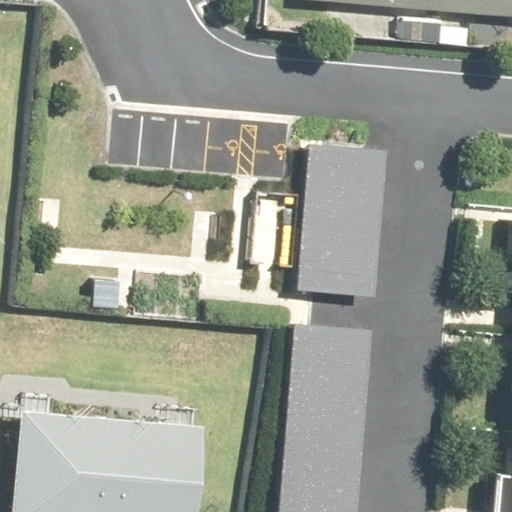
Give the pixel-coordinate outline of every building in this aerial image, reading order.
[(511,0),(333,0),(387,4),(384,39),(429,42),(431,10),(511,15),(511,0)] [(373,145),(291,138),(278,285),(361,292),(373,145)] [(511,511),(511,198),(510,198),(483,511),(511,511)] [(338,511),(354,332),(275,325),(258,511),(338,511)] [(3,412),(0,443),(0,511),(180,511),(188,430),(3,412)]
